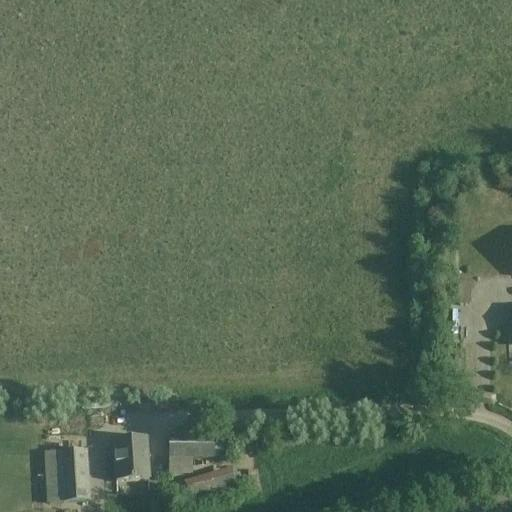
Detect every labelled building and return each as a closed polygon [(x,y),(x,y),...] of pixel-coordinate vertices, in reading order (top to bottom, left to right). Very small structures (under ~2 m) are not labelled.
[(511,240),(461,242),(462,273),(511,271),(511,240)] [(213,436),(169,436),(168,476),(191,476),(191,458),(213,458),(213,436)] [(116,484),(148,483),(146,440),(113,442),(116,484)] [(54,455),(57,506),(88,504),(85,453),(54,455)] [(232,472),(188,485),(193,503),(237,489),(232,472)]
